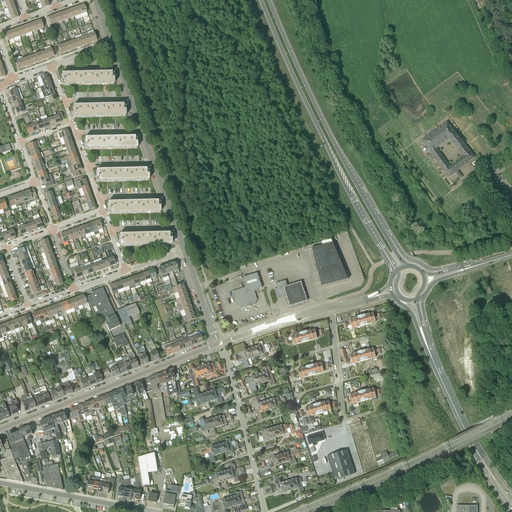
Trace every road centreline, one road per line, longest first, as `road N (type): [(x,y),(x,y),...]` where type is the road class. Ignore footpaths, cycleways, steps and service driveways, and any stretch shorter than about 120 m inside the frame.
road 1 (primary): [(260,0),(383,251)]
road 2 (primary): [(393,244),(330,134),(269,0)]
road 3 (tertiary): [(0,429),(218,344)]
road 4 (primary): [(391,295),(412,314),(487,473)]
road 5 (primary): [(495,470),(466,425),(423,317)]
road 6 (residential): [(264,511),(222,350)]
road 7 (residential): [(0,482),(141,511)]
road 8 (tertiary): [(151,159),(110,44)]
